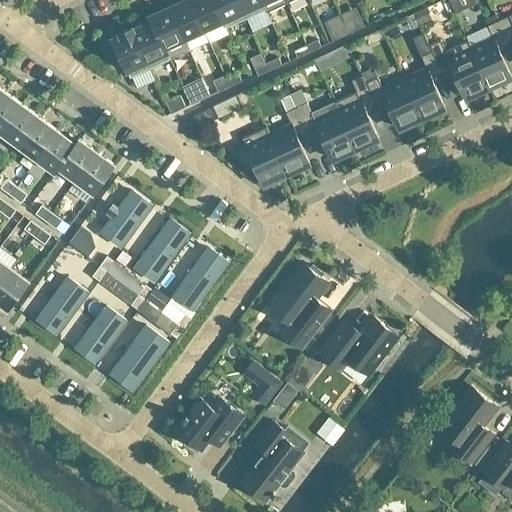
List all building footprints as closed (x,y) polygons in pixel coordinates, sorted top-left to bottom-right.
[(204,30),(189,0),(182,0),(169,6),(184,40),(204,30)] [(226,28),(213,0),(189,0),(204,30),(222,21),(225,28),(226,28)] [(246,19),(237,0),(213,0),(226,28),(246,19)] [(265,10),(261,0),(237,0),(246,19),(265,10)] [(266,12),(286,3),(284,0),(261,0),(265,10),(266,12)] [(184,40),(169,6),(149,15),(169,59),(170,59),(165,49),(184,40)] [(169,59),(149,15),(149,16),(151,20),(132,28),(132,27),(131,27),(150,68),(169,59)] [(511,21),(509,15),(498,20),(508,43),(511,41),(511,21)] [(400,36),(418,31),(415,20),(397,26),(400,36)] [(510,76),(497,48),(508,43),(498,20),(487,25),(492,36),(469,47),(488,87),(510,76)] [(360,28),(356,21),(345,26),(348,34),(360,28)] [(336,39),(348,34),(345,26),(333,32),(336,39)] [(150,68),(131,27),(119,33),(119,35),(111,38),(129,77),(150,68)] [(431,79),(442,74),(429,45),(423,33),(412,38),(426,67),(403,77),(422,117),(444,107),(431,79)] [(317,39),(305,45),(309,52),(321,46),(317,39)] [(488,87),(469,47),(466,40),(445,50),(440,40),(429,45),(442,74),(452,69),(465,97),(488,87)] [(297,57),(309,52),(305,45),(294,50),(297,57)] [(325,53),(313,59),(319,71),(327,67),(329,60),(325,53)] [(278,57),(266,63),(269,70),(281,64),(278,57)] [(254,68),(258,75),(269,70),(266,63),(254,68)] [(238,74),(226,79),(230,86),(241,81),(238,74)] [(226,79),(224,75),(213,80),(218,92),(230,86),(226,79)] [(375,104),(365,82),(362,75),(351,80),(356,91),(334,101),(337,108),(355,148),(378,138),(365,109),(375,104)] [(422,117),(403,77),(381,87),(376,76),(365,82),(375,104),(386,99),(399,128),(422,117)] [(247,89),(235,95),(241,107),(253,101),(247,89)] [(355,148),(337,108),(334,101),(311,112),(300,89),(290,94),(296,107),(306,130),(317,125),(332,158),(355,148)] [(0,132),(2,134),(23,105),(6,92),(0,99),(0,132)] [(187,97),(190,104),(202,99),(199,92),(187,97)] [(241,107),(235,95),(235,94),(211,106),(217,118),(241,107)] [(180,95),(173,98),(178,110),(185,107),(180,95)] [(178,110),(173,98),(165,102),(171,113),(178,110)] [(20,147),(41,118),(23,105),(2,134),(20,147)] [(296,134),(306,130),(296,107),(285,112),(290,123),(267,133),(286,173),(309,163),(296,134)] [(37,160),(58,131),(41,118),(20,147),(37,160)] [(286,173),(267,133),(265,127),(242,137),(254,164),(240,171),(255,182),(262,179),(264,183),(286,173)] [(55,173),(58,168),(79,139),(78,138),(77,140),(69,134),(66,137),(58,131),(37,160),(55,173)] [(76,181),(97,152),(79,139),(58,168),(76,181)] [(114,165),(97,152),(76,181),(93,194),(114,165)] [(10,195),(17,186),(7,179),(0,188),(10,195)] [(27,194),(17,186),(10,195),(20,202),(27,194)] [(159,205),(135,187),(102,231),(126,249),(159,205)] [(16,209),(6,201),(0,209),(0,210),(9,218),(16,209)] [(45,221),(52,212),(42,205),(35,213),(45,221)] [(62,220),(52,212),(45,221),(55,228),(62,220)] [(197,235),(172,217),(139,261),(163,279),(197,235)] [(34,236),(41,227),(30,220),(24,228),(34,236)] [(51,235),(41,227),(34,236),(44,243),(51,235)] [(235,261),(211,244),(173,295),(197,312),(235,261)] [(0,283),(11,268),(0,259),(0,283)] [(330,309),(316,298),(316,297),(328,281),(321,276),(323,273),(312,264),(310,268),(302,262),(293,275),(289,272),(279,285),(282,288),(269,305),(288,320),(279,331),(300,348),(330,309)] [(29,281),(11,268),(0,283),(0,304),(8,310),(29,281)] [(94,293),(69,275),(36,319),(60,337),(94,293)] [(131,324),(107,306),(74,350),(98,368),(131,324)] [(383,353),(396,336),(399,338),(400,338),(372,316),(360,331),(359,331),(345,320),(319,352),(340,369),(349,358),(368,372),(373,366),(376,369),(386,355),(383,353)] [(173,344),(147,325),(110,376),(135,395),(173,344)] [(309,354),(288,382),(298,390),(300,392),(322,364),(309,354)] [(264,404),(281,382),(268,372),(251,395),(264,404)] [(283,409),(298,390),(288,382),(287,381),(272,400),(283,409)] [(496,406),(472,386),(440,428),(455,439),(450,446),(471,462),(493,434),(482,425),(496,406)] [(179,437),(192,448),(195,444),(201,449),(209,438),(219,445),(242,415),(220,398),(213,407),(200,398),(187,415),(186,415),(182,419),(183,420),(176,429),(181,434),(179,437)] [(290,469),(303,452),(302,450),(308,442),(288,427),(286,430),(272,420),(255,443),(265,450),(242,481),(253,489),(253,494),(260,499),(262,501),(266,499),(278,483),(282,486),(286,486),(294,476),(293,472),(290,469)] [(511,481),(511,445),(508,443),(507,442),(484,472),(505,488),(511,481)]
